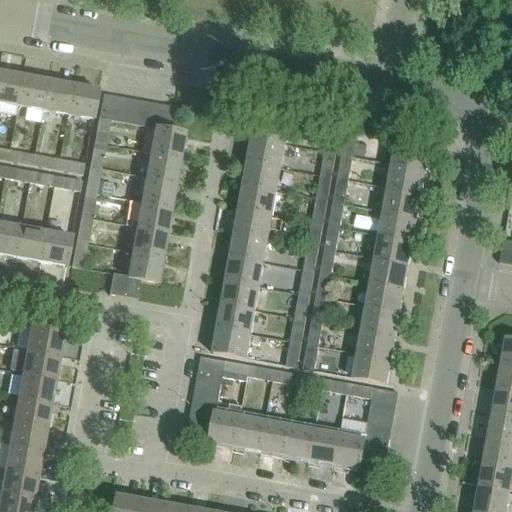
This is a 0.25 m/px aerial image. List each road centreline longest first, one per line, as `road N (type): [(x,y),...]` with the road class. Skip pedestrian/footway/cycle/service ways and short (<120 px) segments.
road 1 (residential): [(388,82),(18,19)]
road 2 (residential): [(462,279),(485,141),(481,117),(458,98),(388,82)]
road 3 (residential): [(163,487),(75,471),(105,318)]
road 4 (residential): [(163,487),(191,334),(105,318)]
road 5 (residential): [(421,511),(462,279)]
road 6 (residential): [(314,511),(163,487)]
